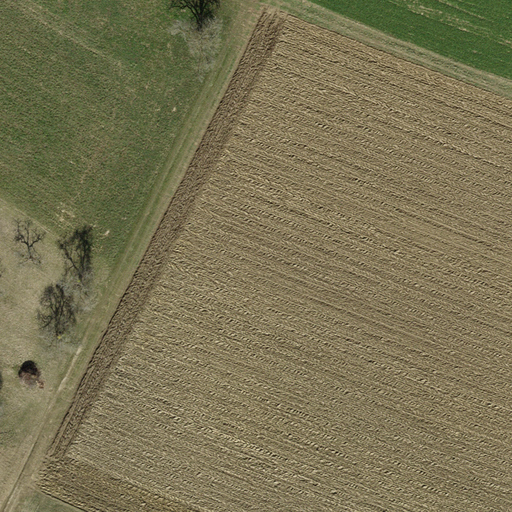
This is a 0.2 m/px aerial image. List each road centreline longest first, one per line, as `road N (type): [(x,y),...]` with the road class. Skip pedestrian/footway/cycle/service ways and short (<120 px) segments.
road 1 (track): [(253,0),(0,511)]
road 2 (track): [(265,0),(511,87)]
